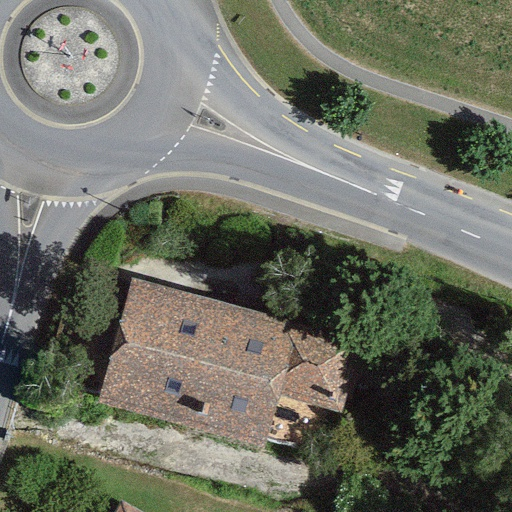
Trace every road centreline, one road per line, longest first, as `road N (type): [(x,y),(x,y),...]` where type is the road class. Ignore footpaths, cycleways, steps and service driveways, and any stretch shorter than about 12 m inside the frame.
road 1 (secondary): [(511,245),(284,154),(171,98)]
road 2 (tertiary): [(32,148),(31,198),(0,363)]
road 3 (secondary): [(32,148),(72,156),(111,150),(146,129),(171,98)]
